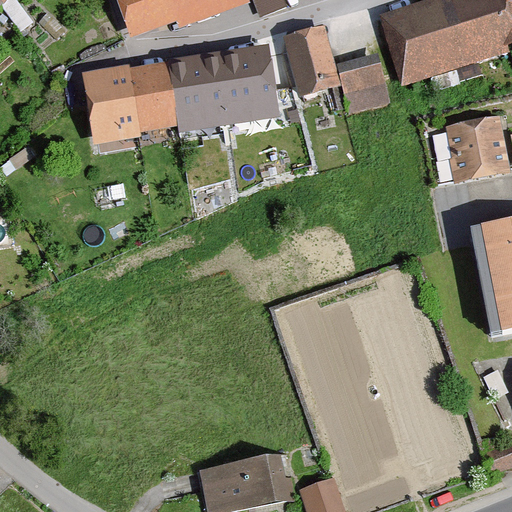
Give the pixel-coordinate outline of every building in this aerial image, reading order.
[(0,0),(0,5),(4,9),(10,0),(0,0)] [(180,36),(249,9),(244,0),(117,0),(135,44),(177,28),(180,36)] [(279,0),(251,0),(261,24),(285,14),(279,0)] [(511,43),(511,0),(450,0),(380,23),(402,92),(510,52),(508,45),(511,43)] [(300,106),(340,94),(323,36),(283,47),(300,106)] [(166,72),(172,136),(174,151),(215,147),(213,126),(270,120),(263,55),(165,65),(166,72)] [(388,109),(376,64),(338,74),(349,119),(388,109)] [(172,136),(166,72),(131,76),(131,73),(85,78),(87,100),(70,101),(73,128),(52,130),(54,150),(95,146),(95,151),(142,147),(142,139),(172,136)] [(495,124),(443,136),(456,192),(508,180),(495,124)] [(511,229),(469,238),(493,349),(511,344),(511,229)] [(511,450),(485,460),(493,480),(511,472),(511,450)] [(208,511),(258,511),(292,505),(282,459),(201,477),(208,511)] [(341,511),(332,484),(299,495),(305,511),(341,511)]
